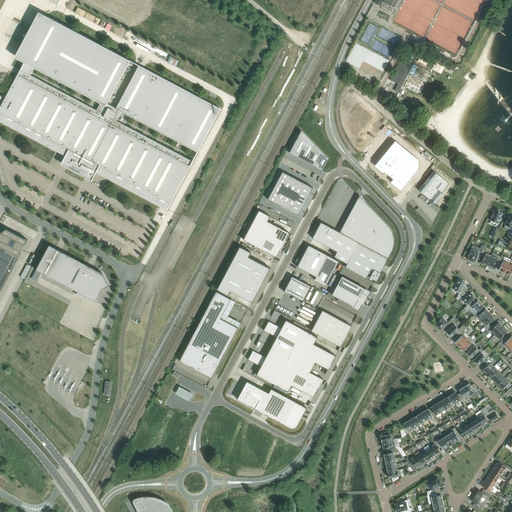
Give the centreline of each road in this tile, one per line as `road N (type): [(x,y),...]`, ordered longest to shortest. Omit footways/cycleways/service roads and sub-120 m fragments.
road 1 (unclassified): [(0,492),(33,509),(51,500),(86,432),(104,334),(124,286),(113,262),(0,198)]
road 2 (unclassified): [(340,171),(393,217),(403,246),(304,433),(286,438),(213,398)]
road 3 (tertiary): [(409,255),(302,454),(269,479)]
road 4 (unclassified): [(340,171),(213,398)]
road 5 (residential): [(382,498),(368,431),(465,370)]
road 6 (residential): [(487,191),(356,88)]
road 7 (primary): [(96,511),(0,397)]
road 8 (residential): [(454,262),(424,322),(465,370)]
road 9 (primary): [(0,412),(82,511)]
road 10 (tertiary): [(369,0),(340,59),(329,112)]
